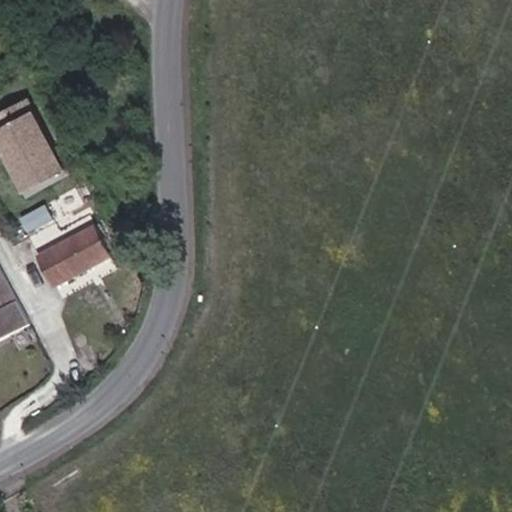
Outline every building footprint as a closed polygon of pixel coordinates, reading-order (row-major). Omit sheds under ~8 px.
[(84,184),(46,116),(7,137),(15,151),(22,148),(32,164),(25,168),(30,178),(37,174),(52,201),(84,184)] [(32,164),(22,148),(15,151),(25,168),(32,164)] [(52,201),(37,174),(30,178),(45,205),(52,201)] [(129,260),(109,227),(50,256),(69,290),(129,260)] [(0,247),(0,309),(11,329),(0,334),(0,355),(5,363),(49,337),(0,247)]
